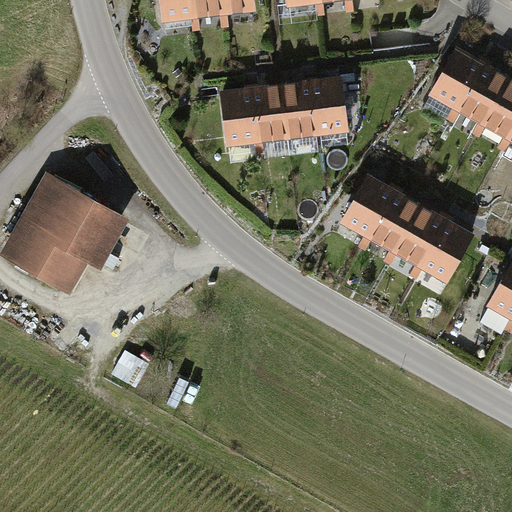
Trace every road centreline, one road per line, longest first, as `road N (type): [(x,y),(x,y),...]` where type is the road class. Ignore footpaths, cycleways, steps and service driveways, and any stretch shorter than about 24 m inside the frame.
road 1 (unclassified): [(86,0),(111,82),(150,156),(200,213),(324,306),(511,412)]
road 2 (track): [(0,268),(55,305),(95,301),(171,256),(252,259)]
road 3 (track): [(0,187),(111,82)]
